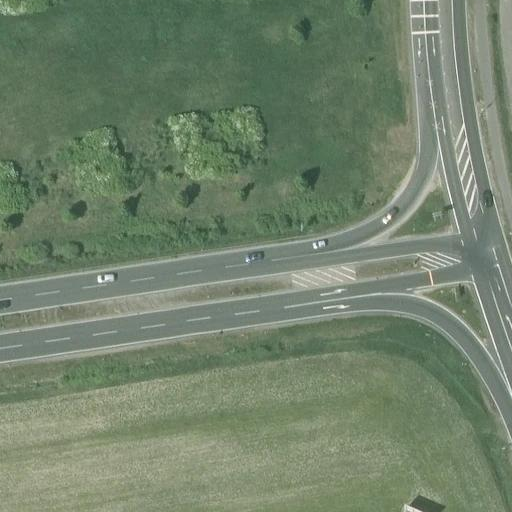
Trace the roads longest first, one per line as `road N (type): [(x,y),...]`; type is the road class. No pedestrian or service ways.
road 1 (motorway): [(0,351),(380,296)]
road 2 (motorway): [(337,253),(0,301)]
road 3 (motorway): [(448,110),(418,192),(337,253)]
road 4 (motorway): [(380,296),(454,329),(511,399)]
road 5 (motorway): [(481,241),(337,253)]
road 6 (secondary): [(481,241),(448,110)]
